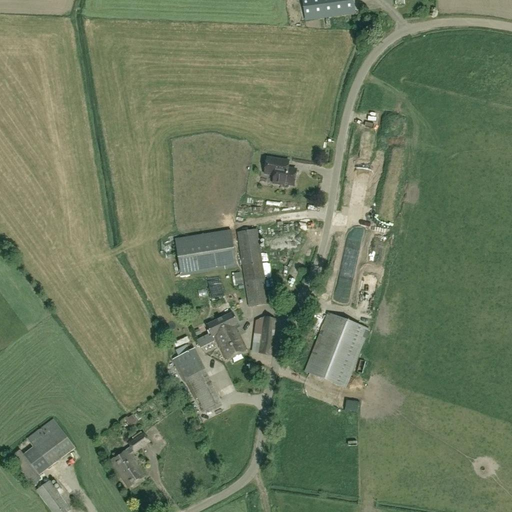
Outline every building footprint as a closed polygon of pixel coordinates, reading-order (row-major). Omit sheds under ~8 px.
[(302,0),(305,21),(355,14),(352,0),(302,0)] [(274,175),(273,183),(281,185),(281,183),(294,185),(296,170),(287,169),(289,162),(267,158),(264,173),(274,175)] [(357,199),(357,209),(365,209),(366,199),(357,199)] [(175,239),(176,244),(181,277),(237,268),(231,230),(175,239)] [(238,233),(246,282),(250,307),(269,304),(257,230),(238,233)] [(227,298),(224,282),(211,285),(214,301),(227,298)] [(198,343),(199,345),(201,348),(214,341),(213,338),(212,337),(215,336),(216,338),(235,328),(239,326),(232,312),(206,325),(211,334),(199,340),(200,342),(198,343)] [(345,388),(368,329),(328,313),(305,372),(345,388)] [(252,345),(255,345),(259,346),(258,354),(269,355),(275,319),(264,317),(255,321),(252,345)] [(245,349),(235,328),(216,338),(227,359),(245,349)] [(206,372),(195,349),(172,360),(183,383),(206,372)] [(181,380),(177,382),(180,390),(185,388),(181,380)] [(49,468),(75,449),(53,419),(27,439),(49,468)] [(135,453),(150,443),(143,433),(128,444),(131,447),(110,461),(129,488),(146,477),(130,454),(134,451),(135,453)] [(10,458),(32,486),(42,479),(20,450),(10,458)] [(50,481),(38,490),(36,491),(51,511),(69,511),(71,510),(50,481)]
